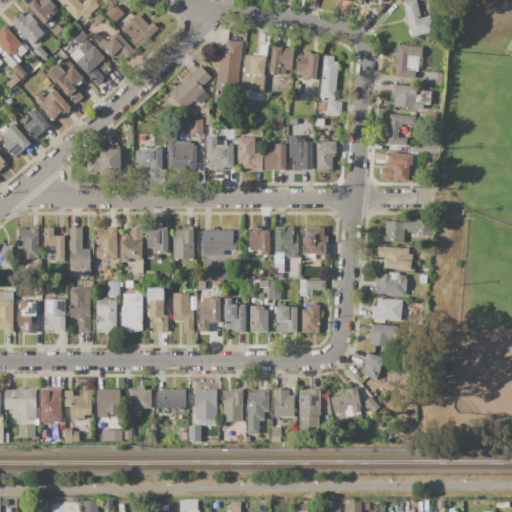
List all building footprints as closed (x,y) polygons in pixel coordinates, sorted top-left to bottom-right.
[(33,0),(49,0),(56,7),(51,10),(55,14),(44,24),(27,6),(33,0)] [(77,0),(81,4),(85,0),(95,0),(100,5),(97,8),(98,9),(86,20),(81,15),(76,21),(57,0),(77,0)] [(411,0),(416,0),(421,18),(430,16),(434,32),(412,37),(408,22),(405,23),(404,18),(407,17),(403,2),(411,0)] [(115,4),(124,14),(114,23),(105,13),(115,4)] [(11,22),(22,12),(24,15),(23,15),(24,17),(29,12),(38,23),(37,24),(45,33),(33,43),(29,39),(27,41),(11,22)] [(100,13),(105,18),(98,25),(93,19),(100,13)] [(137,14),(148,26),(152,22),(158,29),(136,49),(119,30),(137,14)] [(59,23),(64,29),(56,37),(50,31),(59,23)] [(0,30),(6,25),(21,41),(19,43),(26,50),(19,57),(17,55),(15,56),(14,54),(10,58),(8,55),(0,46),(0,30)] [(79,44),(72,36),(81,28),(88,36),(79,44)] [(117,32),(134,51),(127,58),(125,55),(117,63),(104,49),(102,50),(97,45),(104,38),(106,41),(117,32)] [(87,40),(93,47),(95,45),(99,49),(97,50),(99,52),(100,51),(106,57),(104,60),(113,70),(106,76),(97,66),(95,67),(100,72),(105,77),(96,85),(70,55),(87,40)] [(243,42),(237,105),(214,103),(216,84),(217,84),(220,53),(225,53),(226,40),(243,42)] [(48,55),(42,61),(33,51),(39,45),(48,55)] [(267,46),(264,76),(244,74),(246,55),(253,56),(253,54),(259,54),(260,45),(267,46)] [(398,45),(422,47),(421,57),(419,57),(418,72),(415,71),(415,79),(395,77),(396,66),(393,66),(394,58),(397,58),(398,45)] [(294,49),(293,60),(292,60),(291,75),(270,73),(272,47),(294,49)] [(318,55),(316,79),(302,78),(302,72),(296,72),(298,55),(304,56),(304,53),(318,55)] [(12,69),(3,59),(7,55),(8,55),(10,58),(14,54),(15,56),(18,59),(19,58),(21,61),(19,62),(19,63),(12,69)] [(324,55),(334,56),(334,62),(338,62),(335,99),(333,99),(333,101),(328,100),(329,99),(320,98),(324,55)] [(19,63),(28,73),(21,79),(12,69),(19,63)] [(47,74),(58,64),(66,72),(72,66),(83,79),(76,85),(72,85),(75,88),(76,87),(78,89),(77,89),(84,97),(75,104),(56,82),(55,83),(47,74)] [(209,96),(188,115),(169,94),(176,87),(176,88),(183,82),(182,81),(189,75),(190,75),(200,66),(211,78),(200,87),(209,96)] [(424,72),(445,73),(444,87),(423,85),(424,72)] [(14,73),(20,80),(10,88),(6,84),(10,80),(8,78),(14,73)] [(46,78),(51,83),(46,87),(42,82),(46,78)] [(393,85),(416,87),(416,90),(431,92),(430,105),(423,105),(423,113),(417,112),(417,109),(395,107),(395,100),(392,99),(392,94),(393,85)] [(35,100),(42,94),(45,98),(54,89),(71,108),(64,114),(62,111),(53,120),(35,100)] [(328,101),(342,103),(340,116),(326,115),(328,101)] [(24,126),(32,119),(28,115),(35,109),(50,126),(44,131),(35,139),(24,126)] [(415,116),(415,125),(403,124),(399,128),(398,137),(407,138),(406,146),(387,144),(389,114),(415,116)] [(26,116),(29,119),(22,125),(19,121),(26,116)] [(190,134),(190,128),(185,128),(185,119),(202,119),(202,134),(190,134)] [(274,119),(282,119),(283,128),(275,128),(274,119)] [(14,123),(31,143),(15,158),(0,141),(5,138),(0,133),(0,129),(4,125),(7,129),(14,123)] [(313,142),(313,152),(312,152),(312,169),(293,169),(293,158),(290,158),(290,136),(303,136),(303,142),(313,142)] [(136,150),(139,150),(139,137),(153,137),(153,147),(162,147),(162,170),(136,171),(136,150)] [(207,137),(217,137),(217,146),(234,146),(234,167),(207,168),(207,137)] [(237,137),(255,137),(255,153),(259,153),(262,152),(263,170),(253,170),(253,169),(237,169),(237,137)] [(167,139),(175,139),(175,142),(190,142),(190,143),(193,143),(193,146),(196,146),(197,170),(168,171),(167,139)] [(317,142),(337,142),(338,162),(317,162),(317,142)] [(265,148),(270,148),(270,144),(286,144),(286,166),(285,166),(285,170),(265,171),(265,148)] [(100,150),(121,150),(121,174),(87,175),(87,158),(100,158),(100,150)] [(413,155),(411,182),(380,179),(381,167),(387,168),(388,153),(413,155)] [(385,221),(407,222),(407,219),(428,221),(427,236),(413,235),(414,233),(407,232),(407,230),(404,230),(403,244),(381,242),(382,233),(384,233),(385,221)] [(18,230),(30,230),(30,227),(39,227),(39,258),(18,258),(18,230)] [(69,227),(82,227),(82,250),(90,250),(90,269),(91,269),(91,276),(78,276),(78,270),(69,270),(69,227)] [(96,230),(107,230),(107,227),(117,227),(117,258),(96,258),(96,248),(100,248),(100,244),(96,244),(96,230)] [(147,231),(160,231),(160,227),(168,227),(168,254),(153,254),(153,248),(147,248),(147,231)] [(173,230),(181,230),(181,227),(190,227),(190,230),(194,230),(194,259),(173,259),(173,230)] [(276,227),(293,227),(293,232),(297,232),(297,258),(288,258),(288,256),(284,256),(284,252),(276,252),(276,227)] [(305,227),(324,227),(324,235),(327,235),(327,244),(325,244),(325,254),(316,254),(303,254),(303,243),(304,243),(304,238),(306,238),(305,227)] [(44,228),(54,228),(54,236),(65,236),(65,261),(56,261),(56,252),(44,252),(44,228)] [(121,241),(131,241),(131,228),(141,228),(142,258),(129,258),(129,262),(121,262),(121,241)] [(249,231),(252,231),(252,228),(262,228),(262,231),(269,231),(269,255),(261,255),(261,251),(249,251),(249,231)] [(202,231),(233,231),(233,242),(238,242),(238,250),(224,250),(224,256),(202,256),(202,231)] [(0,243),(5,243),(5,246),(13,246),(13,269),(0,269),(0,243)] [(378,246),(409,248),(409,254),(412,254),(411,271),(384,269),(384,258),(377,257),(378,246)] [(276,252),(284,252),(284,256),(284,273),(281,273),(281,278),(274,278),(274,252),(276,252)] [(145,271),(155,271),(155,279),(145,279),(145,271)] [(206,271),(231,271),(231,280),(206,280),(206,271)] [(378,273),(389,274),(390,272),(399,273),(399,275),(406,275),(406,279),(407,279),(406,292),(405,292),(404,296),(374,294),(374,285),(377,285),(378,273)] [(263,300),(263,288),(258,288),(258,280),(273,280),(273,300),(263,300)] [(273,280),(281,280),(281,300),(273,300),(273,280)] [(300,280),(307,280),(325,280),(325,291),(316,291),(316,290),(312,290),(312,297),(300,297),(300,280)] [(119,281),(119,296),(107,296),(107,281),(119,281)] [(205,290),(197,290),(197,281),(205,281),(205,290)] [(147,288),(165,288),(165,300),(163,300),(147,300),(147,288)] [(70,289),(90,289),(90,332),(79,332),(79,319),(76,319),(76,317),(70,317),(70,289)] [(0,292),(12,292),(12,333),(4,333),(4,329),(0,329),(0,292)] [(172,293),(189,293),(189,310),(194,310),(194,332),(182,332),(182,320),(172,320),(172,293)] [(123,294),(142,294),(142,332),(123,332),(123,294)] [(220,298),(220,323),(210,323),(210,332),(199,332),(199,307),(202,307),(202,298),(220,298)] [(224,298),(235,298),(235,305),(246,305),(246,333),(235,333),(235,331),(232,331),(232,328),(224,328),(224,298)] [(402,300),(400,321),(372,319),(373,306),(377,307),(377,299),(383,299),(383,298),(402,300)] [(44,300),(66,300),(66,330),(44,330),(44,300)] [(116,300),(116,333),(96,333),(96,300),(116,300)] [(147,300),(163,300),(163,306),(168,306),(168,332),(155,332),(155,320),(153,320),(153,318),(147,318),(147,300)] [(20,301),(28,301),(28,303),(37,303),(37,332),(27,332),(27,326),(17,326),(17,313),(20,313),(20,301)] [(302,310),(307,310),(307,305),(320,305),(320,322),(319,322),(319,333),(302,333),(302,310)] [(250,306),(263,306),(263,310),(268,310),(268,332),(250,332),(250,306)] [(298,307),(298,333),(276,333),(276,314),(274,314),(274,308),(276,307),(298,307)] [(371,324),(397,326),(396,341),(391,341),(391,349),(369,347),(371,324)] [(377,380),(363,375),(366,368),(364,367),(365,363),(364,362),(367,352),(384,357),(377,380)] [(151,390),(151,408),(139,408),(139,417),(129,417),(129,390),(136,390),(136,386),(144,386),(144,390),(151,390)] [(357,388),(363,413),(335,420),(329,394),(357,388)] [(61,389),(61,422),(41,422),(41,406),(38,406),(38,398),(41,398),(41,392),(44,392),(44,389),(61,389)] [(222,391),(231,391),(231,389),(243,389),(243,406),(242,406),(242,422),(224,422),(224,404),(222,404),(222,391)] [(36,390),(36,420),(16,420),(16,410),(4,410),(4,390),(36,390)] [(92,390),(92,400),(92,415),(84,415),(84,419),(76,419),(76,421),(71,421),(71,407),(71,396),(72,396),(83,396),(83,390),(92,390)] [(120,390),(120,417),(97,417),(97,390),(120,390)] [(185,390),(185,408),(157,408),(157,390),(185,390)] [(217,390),(217,419),(196,419),(196,412),(194,412),(194,390),(217,390)] [(269,390),(269,412),(264,412),(264,420),(258,420),(258,434),(247,434),(247,393),(257,393),(257,390),(269,390)] [(273,390),(289,390),(289,403),(294,403),(294,417),(273,417),(273,390)] [(320,390),(320,427),(300,428),(299,390),(320,390)] [(71,396),(71,407),(64,407),(64,391),(72,391),(72,392),(73,392),(73,395),(72,395),(72,396),(71,396)] [(380,408),(374,413),(368,408),(367,409),(364,407),(366,405),(364,403),(370,397),(380,408)] [(20,426),(34,426),(34,437),(20,437),(20,426)] [(199,441),(199,426),(188,426),(188,441),(199,441)] [(124,427),(125,427),(131,427),(132,427),(132,440),(124,440),(124,427)] [(178,427),(186,427),(187,440),(178,440),(178,427)] [(270,427),(280,427),(280,437),(271,437),(270,437),(270,427)] [(64,428),(72,428),(72,432),(79,432),(79,442),(72,442),(72,443),(64,443),(64,428)] [(114,430),(122,430),(122,442),(115,442),(114,430)] [(104,500),(113,500),(112,509),(104,509),(104,500)] [(179,511),(179,500),(197,500),(197,511),(199,511),(179,511)] [(82,511),(82,501),(98,502),(98,511),(82,511)] [(347,511),(347,501),(361,501),(361,511),(347,511)] [(437,509),(437,501),(446,501),(446,509),(437,509)] [(229,511),(230,503),(241,503),(240,511),(229,511)]
